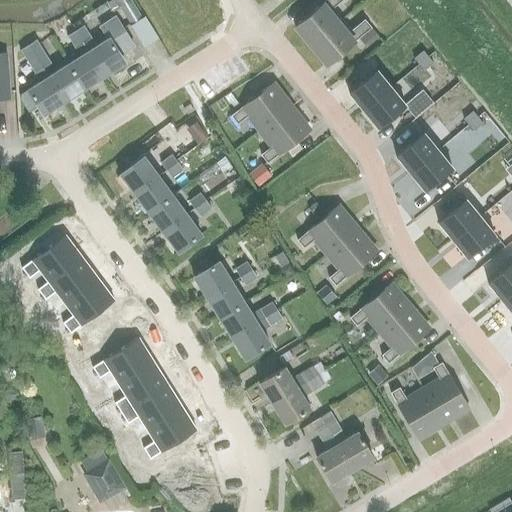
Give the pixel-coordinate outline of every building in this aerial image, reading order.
[(139,6),(134,0),(111,0),(121,17),(139,6)] [(325,0),(294,26),(310,45),(341,19),(332,8),(341,0),(325,0)] [(113,70),(124,63),(119,55),(133,46),(115,17),(99,26),(107,38),(97,45),(83,25),(75,30),(104,75),(113,70)] [(351,30),(341,19),(310,45),(325,64),(358,38),(365,48),(378,37),(370,28),(364,20),(351,30)] [(66,36),(79,56),(75,59),(68,63),(83,88),(90,84),(104,75),(75,30),(66,36)] [(36,39),(31,42),(27,45),(42,68),(51,63),(36,39)] [(20,49),(40,81),(27,89),(43,114),(63,101),(47,76),(42,68),(27,45),(20,49)] [(422,50),(413,58),(418,64),(428,57),(422,50)] [(0,89),(8,89),(6,52),(0,51),(0,89)] [(428,57),(418,64),(423,70),(433,63),(428,57)] [(63,101),(67,99),(83,88),(68,63),(47,76),(63,101)] [(376,70),(348,93),(362,110),(390,87),(376,70)] [(247,116),(259,131),(291,106),(273,83),(230,115),(237,124),(247,116)] [(390,87),(362,110),(376,127),(404,104),(390,87)] [(259,131),(271,146),(260,154),(267,162),(309,130),(291,106),(259,131)] [(472,111),(463,119),(468,125),(477,117),(472,111)] [(477,117),(468,125),(473,131),(482,123),(477,117)] [(179,133),(169,140),(181,156),(191,149),(179,133)] [(423,133),(395,155),(409,173),(437,150),(423,133)] [(437,150),(409,173),(423,190),(451,167),(437,150)] [(134,193),(177,162),(170,153),(151,167),(143,156),(120,174),(134,193)] [(182,169),(177,162),(134,193),(148,213),(172,195),(163,183),(182,169)] [(271,175),(261,163),(248,173),(258,185),(271,175)] [(200,216),(211,207),(200,191),(188,200),(200,216)] [(186,214),(172,195),(148,213),(162,232),(186,214)] [(465,199),(437,222),(452,239),(479,216),(465,199)] [(313,239),(326,254),(357,228),(338,205),(296,240),(303,248),(313,239)] [(200,234),(186,214),(162,232),(176,251),(200,234)] [(479,216),(452,239),(466,257),(494,233),(479,216)] [(326,254),(338,269),(328,277),(335,285),(376,251),(357,228),(326,254)] [(31,259),(21,267),(29,278),(39,270),(47,281),(80,256),(64,234),(31,259)] [(274,256),(281,268),(279,268),(284,278),(294,273),(282,251),(274,256)] [(47,281),(37,289),(45,299),(55,291),(64,303),(97,278),(80,256),(47,281)] [(240,277),(252,269),(247,260),(234,268),(239,276),(240,277)] [(193,277),(206,298),(231,282),(218,261),(193,277)] [(511,262),(487,283),(501,300),(511,290),(511,262)] [(231,282),(206,298),(218,317),(243,302),(237,291),(246,286),(245,284),(257,277),(252,269),(240,277),(239,276),(231,282)] [(72,314),(62,322),(70,333),(80,325),(114,300),(97,278),(64,303),(72,314)] [(356,325),(366,317),(378,332),(409,306),(390,283),(349,317),(356,325)] [(316,292),(327,304),(335,296),(325,284),(316,292)] [(511,290),(501,300),(511,312),(511,290)] [(243,302),(218,317),(231,338),(277,309),(272,300),(250,313),(243,302)] [(381,355),(387,363),(428,328),(409,306),(378,332),(391,346),(381,355)] [(277,309),(231,338),(244,358),(269,343),(261,331),(282,317),(277,309)] [(102,359),(91,366),(98,378),(109,371),(117,383),(152,361),(137,337),(102,359)] [(288,350),(277,357),(281,364),(292,357),(288,350)] [(125,395),(114,402),(120,412),(166,383),(152,361),(117,383),(125,395)] [(442,423),(468,408),(441,362),(432,367),(439,379),(422,388),(442,423)] [(271,403),(317,375),(311,365),(290,378),(284,367),(258,383),(271,403)] [(371,378),(376,384),(386,376),(381,369),(371,378)] [(322,383),(317,375),(271,403),(284,424),(309,408),(301,396),(322,383)] [(166,383),(120,412),(127,423),(138,416),(146,428),(181,406),(166,383)] [(359,383),(347,391),(359,409),(370,402),(359,383)] [(15,387),(0,389),(2,400),(17,398),(15,387)] [(417,438),(442,423),(422,388),(405,398),(399,387),(390,392),(417,438)] [(153,441),(142,447),(149,459),(160,452),(196,430),(181,406),(146,428),(153,441)] [(320,417),(351,469),(372,457),(357,431),(345,439),(329,411),(320,417)] [(44,436),(41,415),(25,418),(28,439),(44,436)] [(330,482),(351,469),(320,417),(311,423),(327,450),(315,456),(330,482)] [(7,452),(11,500),(26,499),(22,451),(7,452)] [(125,487),(108,457),(106,459),(85,472),(82,474),(91,491),(97,502),(125,487)] [(511,511),(511,502),(495,511),(511,511)]
